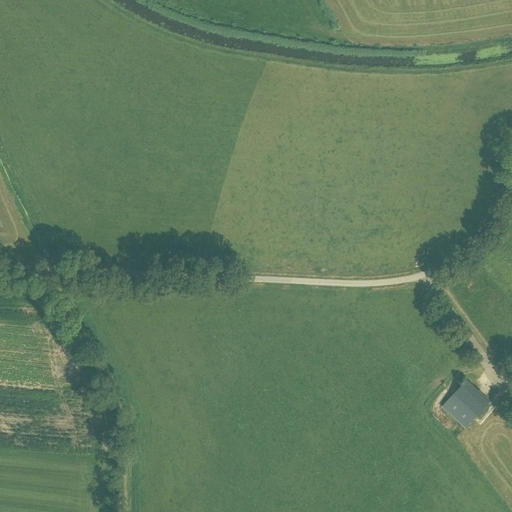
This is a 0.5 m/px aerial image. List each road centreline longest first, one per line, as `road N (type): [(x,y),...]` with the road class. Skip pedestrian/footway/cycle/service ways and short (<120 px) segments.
road 1 (unclassified): [(427,274),(350,284),(0,266)]
road 2 (unclassified): [(511,385),(427,274)]
road 3 (unclassified): [(427,274),(491,219),(511,180)]
